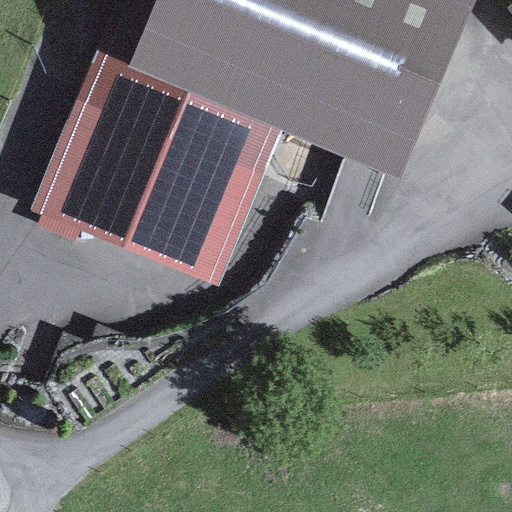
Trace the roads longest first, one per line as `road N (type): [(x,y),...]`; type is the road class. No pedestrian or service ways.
road 1 (track): [(0,452),(47,466),(125,424),(358,268),(413,199)]
road 2 (track): [(489,0),(413,199)]
